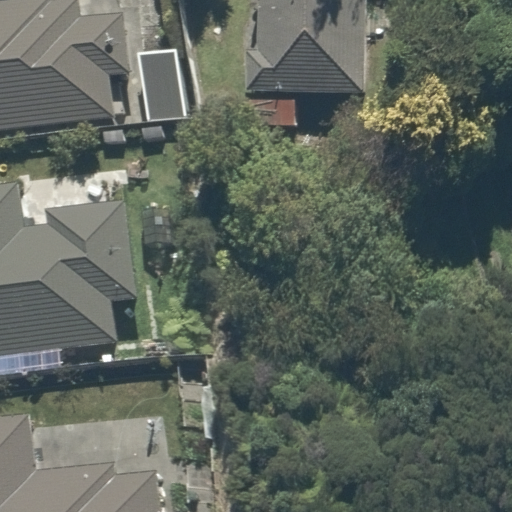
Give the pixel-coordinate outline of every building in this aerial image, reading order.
[(0,0),(0,133),(121,121),(115,78),(139,75),(131,16),(89,21),(87,3),(81,3),(81,0),(0,0)] [(395,0),(261,0),(265,104),(399,100),(395,0)] [(182,54),(144,58),(151,124),(190,121),(182,54)] [(0,360),(124,344),(119,305),(146,302),(133,205),(54,213),(55,230),(33,232),(29,187),(0,190),(0,360)] [(0,511),(168,511),(164,476),(125,480),(123,467),(46,476),(39,420),(0,424),(0,511)]
